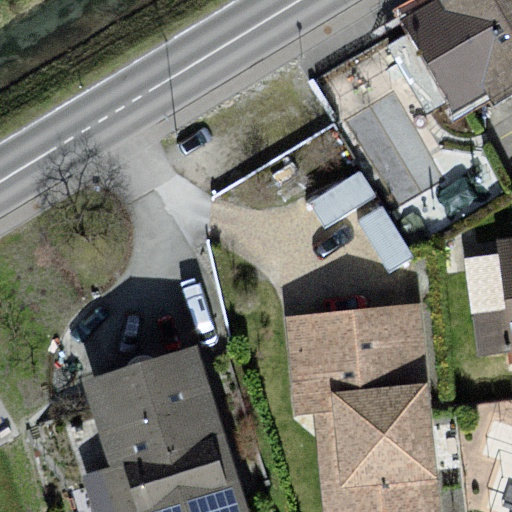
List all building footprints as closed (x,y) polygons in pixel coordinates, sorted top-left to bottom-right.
[(511,0),(417,0),(416,1),(477,108),(511,87),(511,0)] [(377,46),(330,70),(395,194),(442,169),(377,46)] [(511,244),(489,247),(503,364),(511,363),(511,244)] [(430,511),(416,320),(294,329),(307,511),(430,511)] [(239,511),(185,350),(69,388),(97,473),(78,479),(88,511),(239,511)]
